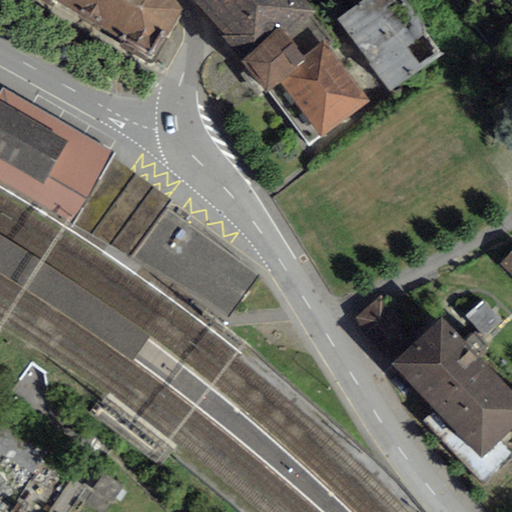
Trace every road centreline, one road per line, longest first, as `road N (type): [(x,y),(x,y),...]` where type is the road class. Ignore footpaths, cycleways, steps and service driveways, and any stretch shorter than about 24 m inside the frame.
road 1 (tertiary): [(452,511),(178,129)]
road 2 (residential): [(0,52),(133,124),(178,129)]
road 3 (tertiary): [(178,129),(176,102),(195,38),(176,0)]
